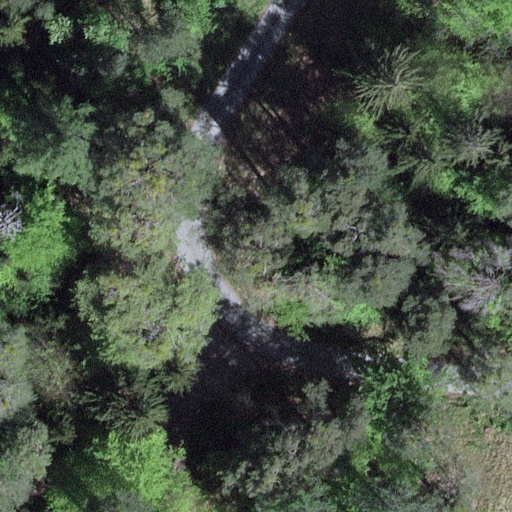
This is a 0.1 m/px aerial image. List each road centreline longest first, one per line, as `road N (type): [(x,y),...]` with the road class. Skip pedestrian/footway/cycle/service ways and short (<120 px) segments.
road 1 (track): [(511,389),(346,368),(298,354),(228,312),(194,264),(186,202),(202,136),(285,0)]
road 2 (track): [(259,337),(129,434),(33,473),(0,500)]
